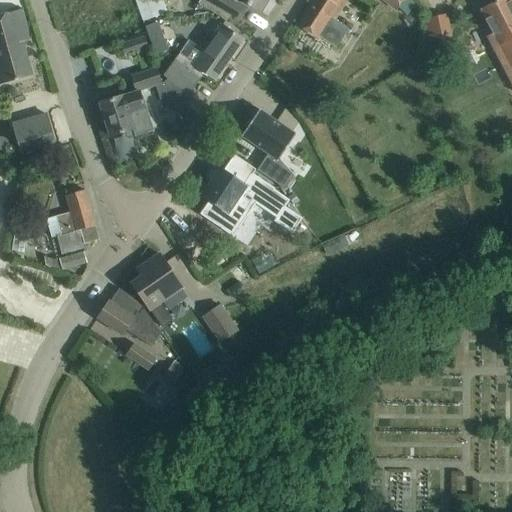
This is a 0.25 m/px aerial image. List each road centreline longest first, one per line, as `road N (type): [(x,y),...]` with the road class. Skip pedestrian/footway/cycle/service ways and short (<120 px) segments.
road 1 (unclassified): [(19,511),(22,408),(50,351),(141,220)]
road 2 (unclassified): [(141,220),(289,0)]
road 3 (unclassified): [(141,220),(91,157),(42,0)]
